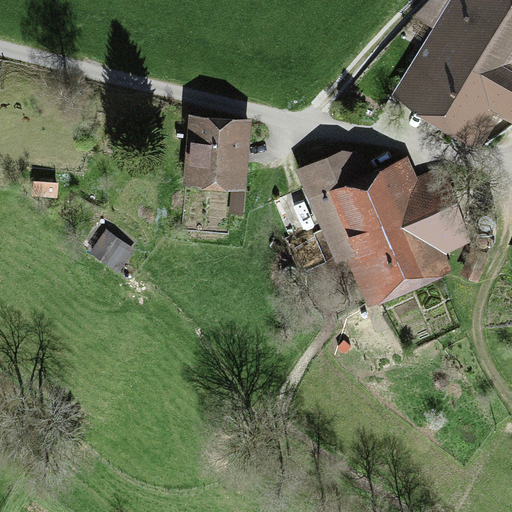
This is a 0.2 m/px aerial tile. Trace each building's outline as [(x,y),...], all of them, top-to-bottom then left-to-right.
[(511,0),(449,0),(434,25),(452,36),(417,92),(474,127),(491,100),(511,112),(511,0)] [(235,180),(238,123),(190,120),(186,177),(235,180)] [(346,249),(368,301),(381,295),(376,283),(434,259),(432,255),(471,239),(448,183),(450,182),(444,166),(414,179),(405,157),(367,173),(360,155),(346,161),(341,150),(300,168),(337,253),(346,249)] [(55,182),(35,180),(34,193),(54,195),(55,182)] [(492,222),(494,220),(494,217),(492,214),(490,212),(488,211),(485,211),(482,212),(480,214),(479,217),(479,220),(480,222),(482,224),(485,226),(488,226),(490,224),(492,222)] [(131,252),(105,233),(92,251),(118,270),(131,252)] [(491,245),(492,242),(492,239),(491,237),(489,235),(486,233),(484,233),(481,235),(479,237),(478,239),(478,242),(479,245),(481,247),(483,248),(486,248),(489,247),(491,245)]
